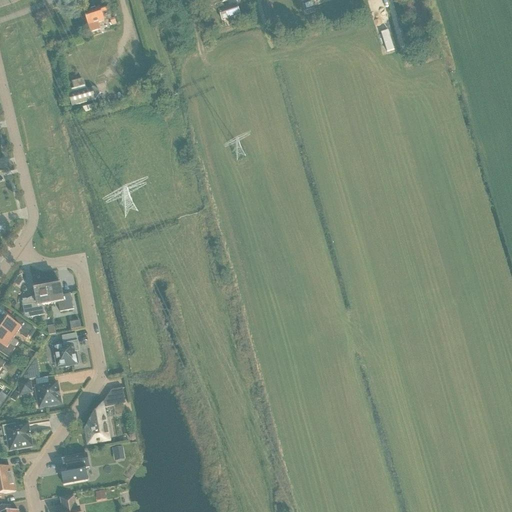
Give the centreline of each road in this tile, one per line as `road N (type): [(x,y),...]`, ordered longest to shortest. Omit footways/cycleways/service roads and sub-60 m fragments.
road 1 (residential): [(38,511),(34,481),(101,370),(79,259),(42,262),(18,249)]
road 2 (residential): [(18,249),(33,210),(0,74)]
